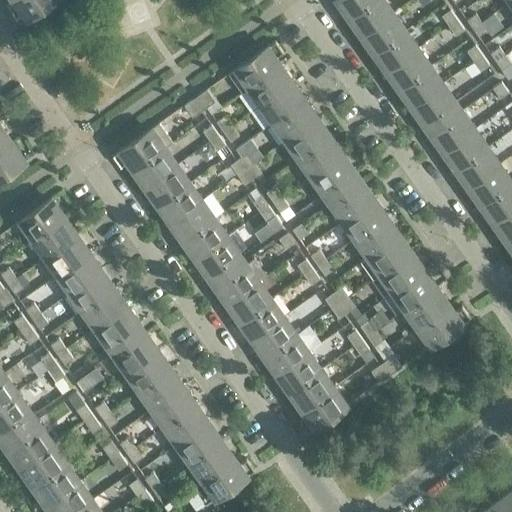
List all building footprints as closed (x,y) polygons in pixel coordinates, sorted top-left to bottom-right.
[(50,0),(14,0),(15,1),(19,6),(11,11),(19,23),(50,0)] [(371,0),(337,0),(347,13),(346,14),(347,15),(348,14),(349,16),(371,0)] [(392,12),(383,0),(371,0),(349,16),(350,17),(349,18),(350,19),(351,18),(361,33),(392,12)] [(457,19),(450,9),(441,15),(448,25),(457,19)] [(404,30),(392,12),(361,33),(372,49),(371,49),(372,50),(373,50),(374,51),(404,30)] [(475,13),(466,19),(472,28),(481,21),(475,13)] [(464,29),(457,19),(448,25),(455,35),(464,29)] [(487,30),(481,21),(472,28),(478,36),(487,30)] [(417,47),(404,30),(374,51),(375,52),(374,53),(375,54),(375,53),(386,69),(417,47)] [(282,52),(274,40),(228,73),(241,92),(249,87),(249,86),(279,65),(278,63),(279,63),(278,62),(274,57),(282,52)] [(482,54),(475,44),(466,50),(473,60),(482,54)] [(498,46),(489,53),(495,61),(504,54),(498,46)] [(429,65),(417,47),(386,69),(397,84),(396,84),(397,85),(398,85),(399,86),(429,65)] [(489,64),(482,54),(473,60),(480,70),(489,64)] [(510,63),(504,54),(495,61),(501,69),(510,63)] [(280,66),(279,65),(249,86),(249,87),(261,104),(292,82),(281,67),(282,67),(281,65),(280,66)] [(442,82),(429,65),(399,86),(400,88),(399,88),(400,89),(411,104),(442,82)] [(508,91),(501,81),(492,87),(499,98),(508,91)] [(303,97),(292,82),(261,104),(274,121),(304,100),(303,98),(304,98),(303,97)] [(455,101),(442,82),(411,104),(422,119),(421,120),(422,121),(422,120),(424,122),(455,101)] [(198,95),(206,106),(215,100),(206,88),(198,95)] [(192,116),(200,110),(192,98),(183,105),(192,116)] [(305,101),(304,100),(274,121),(267,126),(279,144),(286,139),(317,118),(306,102),(307,102),(306,101),(305,101)] [(474,128),(461,110),(430,131),(432,133),(431,134),(432,135),(432,134),(443,150),(474,128)] [(224,115),(216,121),(223,131),(231,125),(224,115)] [(327,133),(317,118),(286,139),(299,157),(329,135),(328,134),(329,133),(328,132),(327,133)] [(172,141),(158,122),(112,155),(120,166),(128,161),(131,165),(130,166),(131,167),(132,166),(133,168),(164,146),(164,147),(172,141)] [(218,134),(211,124),(202,130),(209,140),(218,134)] [(238,135),(231,125),(223,131),(230,141),(238,135)] [(9,139),(0,126),(0,148),(11,141),(10,140),(10,139),(10,138),(9,139)] [(486,146),(474,128),(443,150),(454,165),(453,165),(454,166),(455,166),(456,167),(486,146)] [(225,144),(218,134),(209,140),(216,150),(225,144)] [(330,137),(329,135),(299,157),(311,174),(342,153),(331,138),(332,137),(331,136),(330,137)] [(12,143),(11,141),(0,148),(0,176),(24,160),(12,144),(13,143),(12,142),(12,143)] [(176,164),(164,147),(164,146),(133,168),(134,169),(133,170),(134,171),(135,170),(145,185),(176,164)] [(499,163),(486,146),(456,167),(457,169),(456,169),(457,170),(468,185),(499,163)] [(249,152),(242,158),(239,159),(245,168),(255,161),(249,152)] [(352,168),(342,153),(311,174),(324,193),(355,171),(353,169),(354,169),(353,168),(352,168)] [(245,168),(239,159),(229,167),(235,175),(245,168)] [(261,169),(255,161),(245,168),(251,176),(261,169)] [(511,181),(499,163),(468,185),(479,200),(478,201),(479,202),(479,201),(480,203),(511,181)] [(188,182),(176,164),(145,185),(156,201),(155,201),(156,202),(157,202),(158,203),(188,182)] [(251,176),(245,168),(235,175),(241,184),(251,176)] [(362,182),(361,180),(330,201),(343,220),(374,198),(363,183),(364,183),(363,182),(362,182)] [(511,206),(511,182),(511,181),(480,203),(481,204),(481,205),(481,206),(482,205),(493,220),(511,206)] [(201,199),(188,182),(158,203),(159,204),(158,205),(159,206),(160,206),(170,221),(201,199)] [(274,185),(265,192),(272,202),(281,195),(274,185)] [(268,205),(261,195),(252,201),(259,211),(268,205)] [(288,205),(281,195),(272,202),(280,212),(288,205)] [(62,214),(51,198),(20,220),(33,238),(64,217),(63,215),(63,214),(62,214)] [(384,214),(374,198),(343,220),(356,238),(386,216),(385,215),(386,214),(385,213),(384,214)] [(213,217),(201,199),(170,221),(181,236),(180,236),(181,237),(182,237),(183,238),(213,217)] [(275,215),(268,205),(259,211),(266,221),(275,215)] [(511,233),(511,206),(493,220),(504,235),(503,236),(504,237),(504,236),(505,238),(511,233)] [(387,218),(386,216),(356,238),(368,255),(399,234),(388,219),(389,218),(388,217),(387,218)] [(65,218),(64,217),(33,238),(46,256),(76,234),(65,219),(66,219),(65,217),(65,218)] [(226,235),(213,217),(183,238),(184,240),(183,240),(184,241),(195,256),(226,235)] [(307,233),(300,223),(292,229),(299,239),(307,233)] [(294,242),(287,232),(278,238),(285,248),(294,242)] [(87,249),(76,234),(46,256),(58,273),(89,252),(88,250),(87,249)] [(409,249),(399,234),(368,255),(361,260),(373,278),(381,273),(411,251),(410,250),(411,249),(410,248),(409,249)] [(239,253),(226,235),(195,256),(206,271),(205,272),(206,273),(207,272),(208,275),(239,253)] [(319,249),(310,255),(317,265),(326,259),(319,249)] [(412,253),(411,251),(381,273),(393,291),(424,269),(413,254),(414,253),(413,252),(412,253)] [(89,253),(89,252),(58,273),(70,291),(101,270),(90,254),(91,254),(90,253),(89,253)] [(312,268),(305,258),(296,264),(303,274),(312,268)] [(333,269),(326,259),(317,265),(324,275),(333,269)] [(258,280),(245,262),(214,283),(216,285),(215,286),(216,287),(217,286),(227,302),(258,280)] [(8,267),(0,272),(0,273),(7,283),(16,277),(8,267)] [(319,278),(312,268),(303,274),(311,284),(319,278)] [(434,284),(424,269),(393,291),(405,308),(436,287),(435,285),(436,285),(435,284),(434,284)] [(112,285),(101,270),(70,291),(83,309),(113,287),(112,286),(113,285),(112,284),(112,285)] [(23,287),(16,277),(7,283),(14,293),(23,287)] [(270,298),(258,280),(227,302),(238,317),(237,317),(238,318),(239,318),(240,319),(270,298)] [(344,286),(336,292),(333,293),(339,302),(349,295),(344,286)] [(114,289),(113,287),(83,309),(95,326),(126,305),(115,290),(116,289),(115,288),(114,289)] [(437,288),(436,287),(405,308),(418,326),(448,304),(438,289),(438,288),(437,288)] [(12,300),(3,288),(0,290),(0,302),(3,306),(12,300)] [(339,302),(333,293),(323,300),(329,309),(339,302)] [(355,303),(349,295),(339,302),(346,310),(355,303)] [(283,315),(270,298),(240,319),(241,321),(240,321),(241,322),(252,337),(283,315)] [(33,302),(25,308),(32,318),(40,312),(33,302)] [(346,310),(339,302),(329,309),(335,317),(346,310)] [(449,306),(448,304),(418,326),(431,344),(469,317),(461,306),(453,312),(450,307),(451,306),(450,305),(449,306)] [(137,320),(126,305),(95,326),(108,345),(139,323),(137,321),(138,321),(137,320)] [(47,322),(40,312),(32,318),(39,328),(47,322)] [(30,326),(21,314),(13,320),(21,332),(30,326)] [(295,333),(283,315),(252,337),(263,352),(262,353),(263,354),(264,353),(265,355),(295,333)] [(368,319),(360,325),(367,335),(375,329),(368,319)] [(38,337),(30,326),(21,332),(29,343),(38,337)] [(362,339),(355,329),(346,335),(353,345),(362,339)] [(383,339),(375,329),(367,335),(374,345),(383,339)] [(147,334),(145,332),(114,354),(127,372),(158,350),(147,335),(148,335),(147,334)] [(308,351),(295,333),(265,355),(266,356),(265,357),(266,358),(266,357),(277,372),(308,351)] [(58,337),(50,344),(57,354),(65,347),(58,337)] [(369,349),(362,339),(353,345),(360,355),(369,349)] [(72,358),(65,347),(57,354),(64,364),(72,358)] [(169,366),(158,350),(127,372),(140,390),(170,368),(169,367),(170,366),(169,365),(169,366)] [(56,363),(48,351),(39,357),(47,369),(56,363)] [(320,368),(308,351),(277,372),(288,387),(287,388),(288,389),(289,390),(320,368)] [(393,371),(401,365),(393,354),(384,360),(393,371)] [(64,375),(56,363),(47,369),(55,381),(64,375)] [(370,370),(378,381),(387,375),(379,364),(370,370)] [(171,370),(170,368),(140,390),(152,407),(183,386),(172,371),(173,370),(172,369),(171,370)] [(332,386),(320,368),(289,390),(290,391),(290,392),(290,393),(291,392),(302,408),(332,386)] [(0,402),(16,391),(3,372),(0,374),(0,402)] [(84,375),(76,381),(83,391),(92,385),(84,375)] [(194,401),(183,386),(152,407),(165,425),(195,403),(194,402),(195,402),(194,400),(194,401)] [(345,405),(332,386),(302,408),(303,409),(302,410),(303,411),(304,410),(307,415),(299,420),(307,432),(345,405)] [(0,431),(30,410),(16,391),(0,402),(0,431)] [(103,401),(94,407),(101,417),(110,411),(103,401)] [(92,414),(84,403),(75,409),(83,421),(92,414)] [(196,405),(195,403),(165,425),(177,443),(208,421),(197,406),(198,405),(197,404),(196,405)] [(117,421),(110,411),(101,417),(108,427),(117,421)] [(100,426),(92,414),(83,421),(92,432),(100,426)] [(218,436),(208,421),(177,443),(190,460),(220,439),(219,437),(220,437),(219,436),(218,436)] [(52,443),(39,423),(6,446),(11,454),(9,455),(18,467),(52,443)] [(136,430),(128,436),(119,442),(126,452),(135,446),(143,440),(136,430)] [(221,440),(220,439),(190,460),(202,478),(233,456),(222,441),(223,441),(222,440),(221,440)] [(118,452),(110,440),(102,446),(110,458),(118,452)] [(65,461),(52,443),(18,467),(26,479),(28,477),(33,484),(65,461)] [(142,456),(135,446),(126,452),(133,462),(142,456)] [(127,463),(118,452),(110,458),(118,469),(127,463)] [(233,456),(202,478),(192,485),(205,503),(254,469),(246,458),(238,464),(234,459),(235,458),(234,457),(234,458),(233,456)] [(78,480),(65,461),(33,484),(38,491),(36,492),(44,504),(78,480)] [(153,471),(144,478),(151,487),(160,481),(153,471)] [(145,489),(136,477),(128,483),(136,495),(145,489)] [(72,511),(92,498),(78,480),(44,504),(49,511),(72,511)] [(167,491),(160,481),(151,487),(158,498),(167,491)] [(511,511),(511,487),(494,501),(501,511),(511,511)] [(153,501),(145,489),(136,495),(144,507),(153,501)] [(101,511),(92,498),(72,511),(101,511)] [(501,511),(494,501),(479,511),(501,511)]
